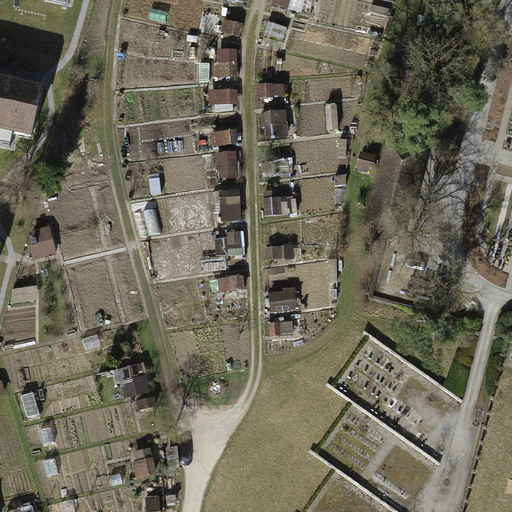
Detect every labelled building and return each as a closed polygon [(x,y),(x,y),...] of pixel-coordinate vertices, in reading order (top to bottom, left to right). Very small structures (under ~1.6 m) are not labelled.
[(293,0),(275,0),(274,6),(291,9),(293,0)] [(244,22),(225,18),(222,30),(241,34),(244,22)] [(288,26),(270,22),(267,35),(286,39),(288,26)] [(239,58),(211,60),(212,80),(241,78),(239,58)] [(44,80),(0,70),(0,131),(32,138),(44,80)] [(240,87),(215,89),(216,109),(242,107),(240,87)] [(288,110),(268,111),(270,141),(290,139),(288,110)] [(241,129),(218,131),(219,146),(242,144),(241,129)] [(391,142),(385,164),(420,173),(426,151),(392,142),(391,142)] [(312,152),(298,153),(299,160),(313,159),(312,152)] [(377,158),(362,155),(358,169),(374,173),(377,158)] [(79,159),(64,162),(70,194),(85,191),(79,159)] [(238,159),(223,160),(224,183),(240,182),(238,159)] [(291,160),(272,161),(273,180),(292,179),(291,160)] [(404,236),(420,173),(385,164),(375,204),(374,204),(368,228),(386,232),(404,236)] [(240,188),(223,189),(225,224),(243,223),(240,188)] [(299,194),(267,196),(269,215),(300,213),(299,194)] [(177,209),(164,212),(169,237),(182,234),(177,209)] [(40,259),(56,255),(48,221),(32,225),(40,259)] [(247,231),(231,233),(232,253),(249,252),(247,231)] [(309,242),(270,245),(271,261),(310,258),(309,242)] [(39,264),(28,264),(28,286),(39,285),(39,264)] [(247,273),(213,276),(214,295),(249,293),(247,273)] [(293,295),(271,296),(272,311),(294,309),(293,295)] [(299,322),(271,324),(272,338),(300,336),(299,322)] [(133,345),(116,350),(119,361),(136,356),(133,345)] [(144,363),(122,368),(129,399),(152,394),(144,363)] [(34,394),(23,396),(29,419),(39,416),(34,394)] [(153,446),(131,451),(137,479),(159,475),(153,446)] [(179,448),(168,449),(170,469),(181,468),(179,448)] [(163,511),(163,495),(148,495),(149,511),(163,511)] [(35,511),(32,501),(7,510),(7,511),(35,511)]
